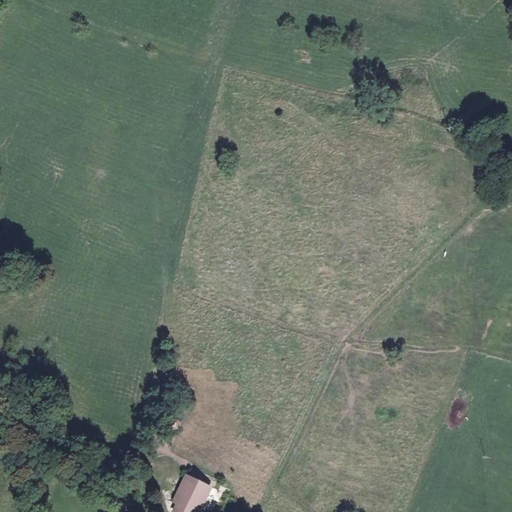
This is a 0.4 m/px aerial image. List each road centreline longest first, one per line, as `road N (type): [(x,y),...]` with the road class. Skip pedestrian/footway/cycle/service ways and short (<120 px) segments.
road 1 (track): [(174,455),(198,411),(190,380),(164,342),(165,295),(234,0)]
road 2 (track): [(0,401),(147,511)]
